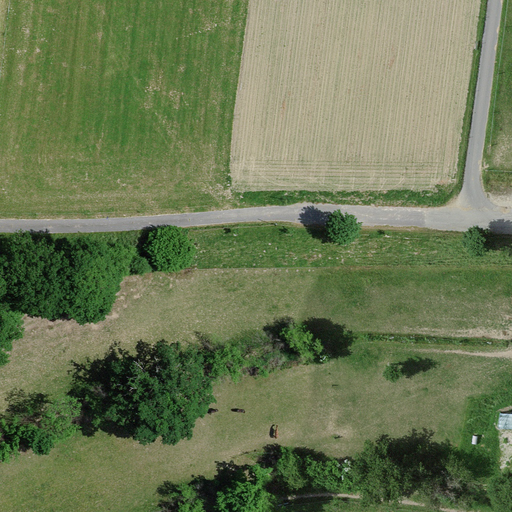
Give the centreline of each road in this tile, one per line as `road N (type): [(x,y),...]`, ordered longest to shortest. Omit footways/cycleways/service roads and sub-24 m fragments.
road 1 (track): [(467,221),(311,212),(0,226)]
road 2 (track): [(467,221),(495,0)]
